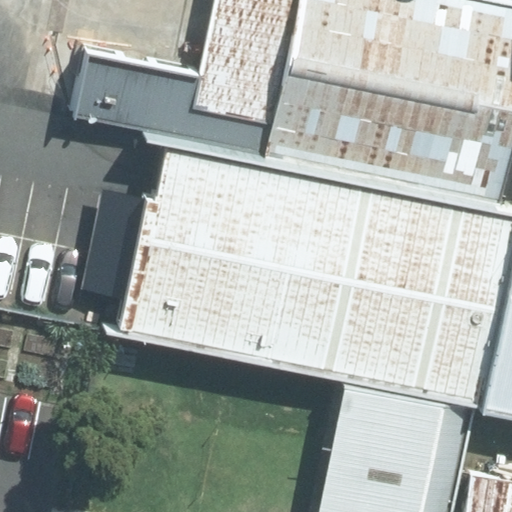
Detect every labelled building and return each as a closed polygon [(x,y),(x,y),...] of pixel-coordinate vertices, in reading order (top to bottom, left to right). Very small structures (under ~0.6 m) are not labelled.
[(511,100),(511,0),(205,0),(192,68),(56,41),(42,110),(157,132),(492,201),(511,100)] [(511,204),(492,201),(157,132),(119,318),(482,392),(511,243),(511,204)] [(511,243),(482,392),(511,398),(511,243)] [(448,511),(471,404),(349,379),(321,511),(448,511)] [(511,511),(511,476),(471,468),(462,511),(511,511)]
